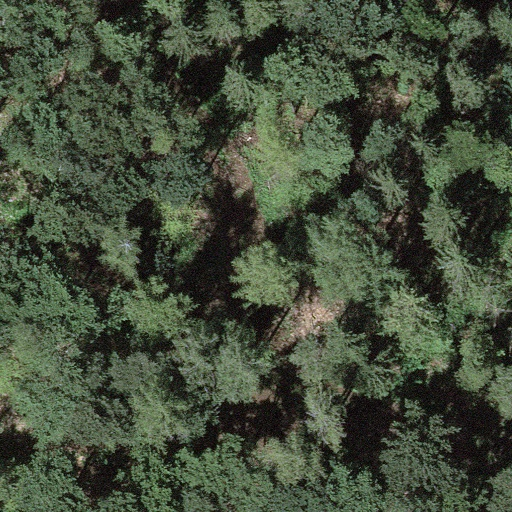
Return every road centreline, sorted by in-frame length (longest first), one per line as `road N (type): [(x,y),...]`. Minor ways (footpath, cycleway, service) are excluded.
road 1 (track): [(0,258),(6,254),(511,475)]
road 2 (track): [(260,366),(255,289),(232,178),(116,0)]
